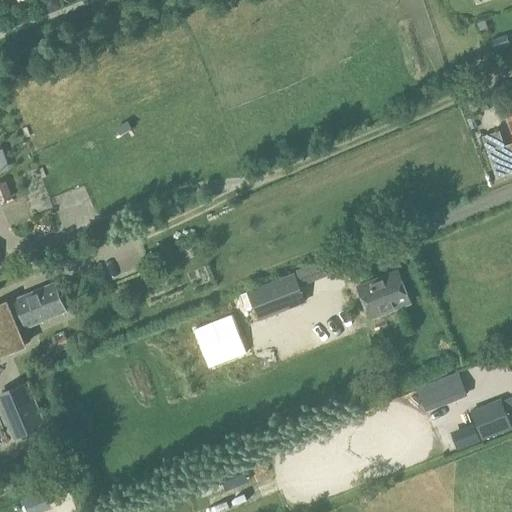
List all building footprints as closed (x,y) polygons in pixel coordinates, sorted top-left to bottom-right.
[(487,28),(485,20),(476,23),(479,31),(487,28)] [(494,132),(482,137),(487,151),(504,145),(499,131),(494,132)] [(511,148),(488,156),(496,178),(511,172),(511,148)] [(2,161),(0,161),(0,182),(8,180),(2,161)] [(411,304),(398,271),(358,287),(371,320),(411,304)] [(260,319),(305,301),(294,274),(249,292),(260,319)] [(7,303),(0,305),(0,356),(25,346),(17,328),(25,325),(26,328),(66,311),(55,283),(15,300),(16,303),(8,306),(7,303)] [(262,332),(286,320),(283,312),(258,323),(262,332)] [(64,331),(51,337),(58,352),(70,347),(64,331)] [(461,380),(420,396),(426,410),(466,395),(461,380)] [(1,393),(19,437),(45,426),(27,383),(1,393)] [(482,439),(511,428),(501,399),(471,411),(482,439)] [(452,435),(457,449),(478,441),(473,427),(452,435)]
